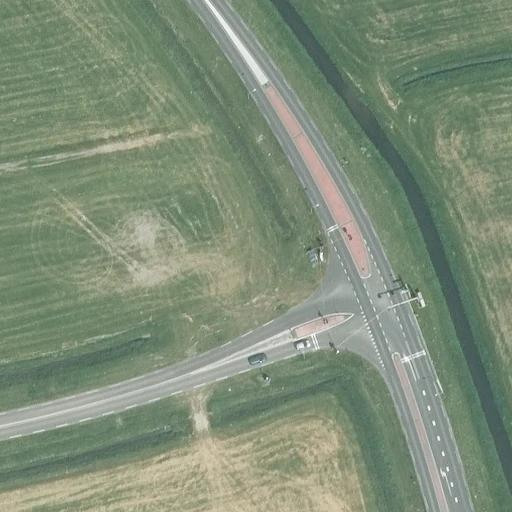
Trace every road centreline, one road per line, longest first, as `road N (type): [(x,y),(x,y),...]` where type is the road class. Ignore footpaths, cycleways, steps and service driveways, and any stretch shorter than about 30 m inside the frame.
road 1 (primary): [(395,297),(298,114),(208,0)]
road 2 (primary): [(197,0),(290,151),(358,297)]
road 3 (primary): [(464,511),(395,297)]
road 4 (tertiary): [(176,379),(370,322)]
road 5 (tertiary): [(358,297),(287,322),(176,379)]
road 6 (primary): [(370,322),(433,511)]
road 7 (tertiary): [(176,379),(0,426)]
